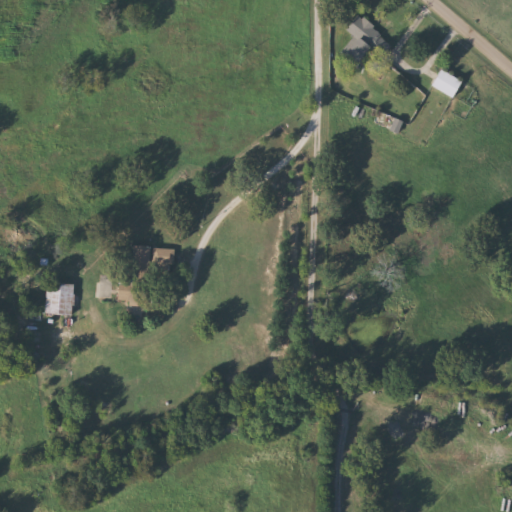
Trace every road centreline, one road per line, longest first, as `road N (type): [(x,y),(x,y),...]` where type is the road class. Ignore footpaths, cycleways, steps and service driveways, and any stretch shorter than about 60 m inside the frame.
road 1 (residential): [(88,304),(116,342),(165,330),(185,304),(216,224),(319,131),(324,0)]
road 2 (residential): [(319,131),(310,344),(342,397),(346,420),(339,511)]
road 3 (residential): [(432,4),(402,44),(405,65),(424,66),(461,29)]
